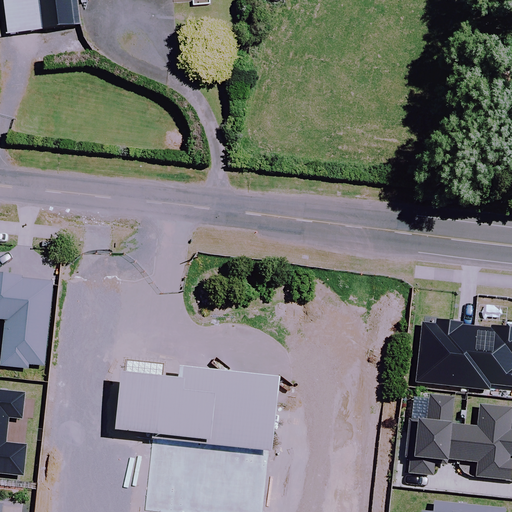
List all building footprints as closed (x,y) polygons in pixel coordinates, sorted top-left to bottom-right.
[(79,29),(76,0),(2,0),(6,36),(79,29)] [(20,277),(0,275),(0,321),(4,322),(0,358),(0,367),(27,370),(27,366),(43,368),(52,283),(21,279),(20,277)] [(421,325),(414,383),(488,391),(489,385),(511,387),(511,329),(490,327),(490,330),(461,327),(461,324),(435,321),(434,326),(421,325)] [(211,442),(210,447),(269,452),(276,379),(183,370),(182,382),(119,376),(113,433),(208,442),(211,442)] [(21,421),(24,394),(0,391),(0,475),(22,478),(26,446),(5,444),(7,420),(21,421)] [(444,460),(459,462),(463,427),(450,425),(453,400),(427,397),(424,422),(409,421),(405,458),(410,459),(408,474),(430,477),(432,462),(443,463),(444,460)] [(463,427),(459,462),(477,464),(475,478),(509,482),(511,458),(511,457),(511,432),(509,432),(511,409),(479,406),(476,428),(463,427)] [(503,511),(433,503),(432,511),(503,511)]
